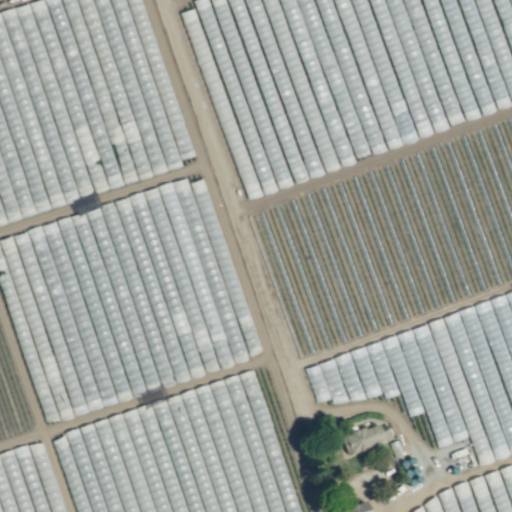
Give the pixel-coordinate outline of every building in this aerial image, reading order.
[(186,139),(145,11),(133,28),(122,31),(118,36),(111,32),(108,36),(97,39),(92,44),(77,55),(88,71),(86,72),(90,76),(97,67),(104,89),(113,86),(119,79),(125,97),(138,87),(143,104),(145,103),(157,112),(165,119),(171,136),(175,131),(186,139)] [(9,326),(34,354),(32,337),(47,335),(25,312),(58,308),(59,307),(68,292),(70,314),(80,298),(91,308),(89,289),(106,307),(112,298),(123,310),(141,302),(166,299),(234,267),(208,214),(75,277),(77,274),(20,301),(9,326)] [(343,452),(389,440),(386,429),(379,431),(377,423),(338,433),(343,452)] [(77,511),(89,511),(82,483),(70,486),(77,511)] [(365,511),(362,501),(330,511),(365,511)]
